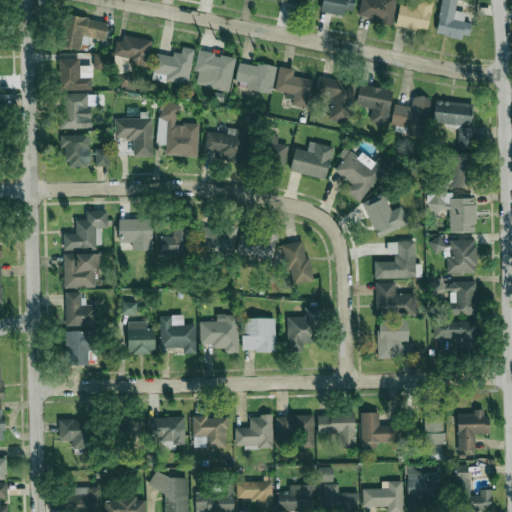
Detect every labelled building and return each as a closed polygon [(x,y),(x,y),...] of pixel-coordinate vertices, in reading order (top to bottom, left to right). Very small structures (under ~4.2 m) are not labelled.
[(322,0),(320,11),(344,16),(345,11),(352,12),(354,0),(322,0)] [(360,0),(357,16),(391,24),(396,0),(360,0)] [(396,26),(427,31),(431,0),(416,0),(416,6),(399,4),(396,26)] [(456,0),(441,0),(436,34),(468,39),(471,23),(463,21),(465,12),(455,10),(456,0)] [(108,24),(68,14),(61,43),(80,48),(83,36),(104,41),(108,24)] [(147,67),(152,40),(119,34),(116,55),(128,57),(127,63),(147,67)] [(194,49),(182,46),(180,56),(156,51),(151,78),(187,85),(194,49)] [(235,57),(198,50),(194,71),(198,72),(195,85),(229,91),(235,57)] [(109,53),(94,53),(93,69),(108,69),(109,53)] [(91,65),(79,65),(79,58),(59,58),(60,90),(92,89),(91,65)] [(239,61),(235,87),(271,93),(276,68),(239,61)] [(274,90),(285,92),(284,97),(292,98),(291,105),(307,107),(312,79),(293,76),(294,69),(279,67),(274,90)] [(119,89),(134,88),(132,73),(118,75),(119,89)] [(334,102),(331,118),(349,121),(356,83),(318,76),(314,98),(334,102)] [(393,91),(360,84),(355,105),(372,109),(369,121),(385,125),(393,91)] [(91,128),(90,106),(95,106),(95,93),(61,94),(61,129),(91,128)] [(394,104),(391,130),(406,132),(405,136),(424,138),(429,97),(413,95),(411,106),(394,104)] [(469,127),(473,105),(436,99),(432,121),(469,127)] [(199,125),(176,123),(178,102),(160,101),(157,145),(166,145),(166,155),(197,157),(199,125)] [(114,139),(133,138),(134,156),(153,156),(152,118),(114,118),(114,139)] [(473,126),(457,127),(457,149),(473,148),(473,126)] [(206,131),(204,150),(215,152),(214,160),(242,163),(247,130),(227,127),(226,134),(206,131)] [(89,134),(60,135),(60,148),(66,148),(66,166),(89,166),(89,134)] [(287,143),(269,140),(265,163),(283,166),(287,143)] [(326,179),(332,146),(308,141),(307,151),(294,148),(289,171),(326,179)] [(109,149),(95,149),(95,166),(109,166),(109,149)] [(388,164),(377,157),(374,161),(361,152),(358,157),(349,151),(335,171),(351,182),(345,191),(361,202),(388,164)] [(470,153),(449,153),(448,187),(469,187),(470,153)] [(378,238),(409,224),(401,206),(391,211),(383,193),(362,202),(378,238)] [(449,232),(475,231),(474,197),(452,198),(452,193),(427,194),(427,211),(449,210),(449,232)] [(107,210),(86,211),(86,220),(75,220),(75,233),(62,233),(63,248),(101,248),(101,227),(107,227),(107,210)] [(132,250),(153,250),(152,218),(118,219),(119,242),(132,242),(132,250)] [(160,236),(160,255),(192,254),(191,225),(172,226),(172,236),(160,236)] [(224,230),(200,227),(196,252),(231,258),(236,226),(225,225),(224,230)] [(235,253),(271,260),(275,239),(240,232),(235,253)] [(476,273),(475,239),(441,239),(441,238),(431,238),(431,252),(446,252),(446,273),(476,273)] [(283,244),(291,285),(312,281),(304,240),(283,244)] [(374,278),(421,277),(421,269),(416,269),(415,241),(387,242),(387,254),(393,254),(393,261),(374,262),(374,278)] [(95,287),(94,268),(100,268),(100,253),(63,253),(63,287),(95,287)] [(476,315),(476,283),(443,282),(443,279),(431,279),(431,297),(444,297),(443,314),(476,315)] [(415,293),(395,293),(395,281),(375,282),(375,317),(415,316),(415,293)] [(96,305),(83,305),(83,292),(65,292),(65,326),(96,325),(96,305)] [(136,302),(122,301),(121,314),(135,315),(136,302)] [(318,307),(304,307),(304,316),(286,317),(287,351),(303,351),(303,342),(318,342),(318,307)] [(238,353),(238,314),(216,315),(216,321),(199,321),(200,344),(211,344),(211,348),(224,348),(224,353),(238,353)] [(159,316),(160,348),(183,348),(183,354),(195,354),(195,323),(183,323),(183,315),(159,316)] [(274,318),(241,318),(242,351),(275,351),(274,318)] [(413,343),(408,343),(407,319),(376,320),(377,359),(413,357),(413,343)] [(478,320),(433,321),(433,338),(457,338),(457,353),(478,353),(478,320)] [(147,321),(127,321),(128,354),(154,353),(154,329),(147,329),(147,321)] [(88,351),(94,351),(94,331),(65,330),(64,365),(88,365),(88,351)] [(457,450),(474,450),(474,434),(487,433),(487,409),(473,410),(473,413),(457,413),(457,450)] [(443,410),(421,411),(422,445),(444,444),(443,410)] [(360,412),(361,442),(375,442),(400,442),(400,425),(379,425),(379,412),(360,412)] [(354,413),(318,413),(318,434),(338,434),(338,448),(354,448),(354,413)] [(313,414),(275,416),(276,437),(300,437),(301,448),(314,448),(313,414)] [(272,415),(249,416),(249,427),(234,428),(235,445),(243,445),(243,448),(273,448),(272,415)] [(184,416),(148,417),(149,440),(164,440),(164,449),(175,449),(175,445),(185,444),(184,416)] [(206,448),(226,448),(226,416),(191,417),(191,436),(206,436),(206,448)] [(117,438),(140,437),(140,417),(116,418),(117,438)] [(88,419),(58,419),(58,441),(71,441),(71,449),(89,449),(88,419)] [(491,509),(491,490),(479,489),(479,495),(468,495),(469,465),(454,465),(454,491),(465,492),(465,508),(491,509)] [(333,481),(332,466),(316,467),(317,482),(333,481)] [(441,479),(427,478),(427,470),(407,470),(406,494),(429,494),(429,504),(440,504),(441,479)] [(187,511),(187,476),(151,476),(151,489),(163,489),(163,511),(187,511)] [(271,511),(271,481),(235,481),(236,499),(256,499),(256,511),(271,511)] [(386,506),(386,511),(402,511),(402,481),(381,481),(381,488),(362,489),(362,507),(386,506)] [(338,493),(338,483),(323,484),(323,509),(359,508),(358,492),(338,493)] [(315,485),(289,484),(288,491),(278,491),(278,510),(314,510),(315,485)] [(233,511),(233,488),(195,489),(195,511),(213,511),(233,511)] [(421,511),(422,495),(408,495),(407,511),(421,511)] [(111,497),(110,511),(108,511),(106,511),(144,511),(145,498),(111,497)]
